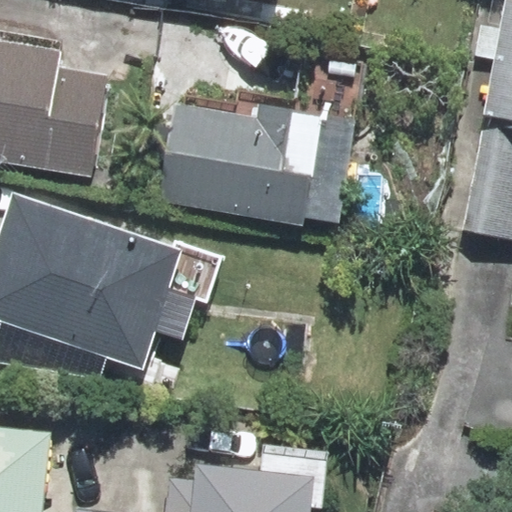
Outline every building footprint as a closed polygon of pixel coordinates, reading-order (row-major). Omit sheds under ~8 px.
[(511,17),(462,236),(508,247),(511,230),(511,17)] [(0,159),(100,178),(117,87),(0,65),(0,159)] [(289,230),(309,125),(177,101),(157,206),(289,230)] [(163,262),(20,214),(0,274),(0,325),(128,368),(163,262)] [(0,511),(34,511),(40,444),(0,440),(0,511)] [(177,511),(295,511),(297,497),(181,484),(177,511)]
